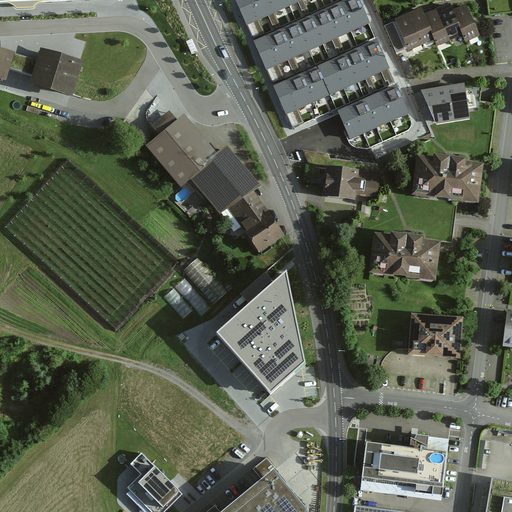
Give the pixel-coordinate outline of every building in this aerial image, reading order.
[(235,0),(247,25),(302,0),(235,0)] [(359,0),(344,0),(254,41),(267,69),(370,23),(359,0)] [(452,6),(427,18),(436,37),(439,44),(464,33),(455,13),(452,6)] [(468,7),(455,13),(464,33),(469,42),(481,36),(468,7)] [(423,11),(398,22),(411,49),(436,37),(427,18),(423,11)] [(377,39),(274,86),(287,114),(390,68),(377,39)] [(9,70),(13,56),(0,52),(0,81),(5,83),(9,70)] [(36,78),(40,64),(13,56),(9,70),(36,78)] [(40,64),(36,78),(33,87),(68,97),(77,67),(42,56),(40,64)] [(421,90),(436,124),(470,119),(464,83),(421,90)] [(396,85),(338,111),(351,140),(408,114),(396,85)] [(194,178),(220,158),(204,137),(178,157),(194,178)] [(259,189),(229,151),(220,158),(194,178),(224,216),(231,211),(253,193),(259,189)] [(489,166),(425,159),(420,196),(485,204),(489,166)] [(363,173),(330,169),(327,199),(358,202),(359,197),(378,199),(381,179),(362,177),(363,173)] [(253,193),(231,211),(263,253),(286,235),(253,193)] [(444,245),(379,237),(375,275),(439,282),(444,245)] [(306,362),(286,274),(217,335),(270,394),(306,362)] [(468,323),(422,320),(419,357),(465,360),(468,323)] [(488,467),(491,440),(480,439),(478,466),(488,467)] [(422,452),(369,446),(364,491),(445,500),(452,444),(423,440),(422,452)] [(141,474),(127,488),(151,511),(163,511),(182,494),(173,485),(142,453),(130,464),(141,474)] [(243,477),(250,486),(261,477),(254,468),(243,477)] [(312,511),(313,511),(280,472),(231,511),(312,511)] [(511,511),(511,480),(492,477),(485,511),(511,511)] [(218,511),(221,510),(215,503),(205,511),(218,511)]
